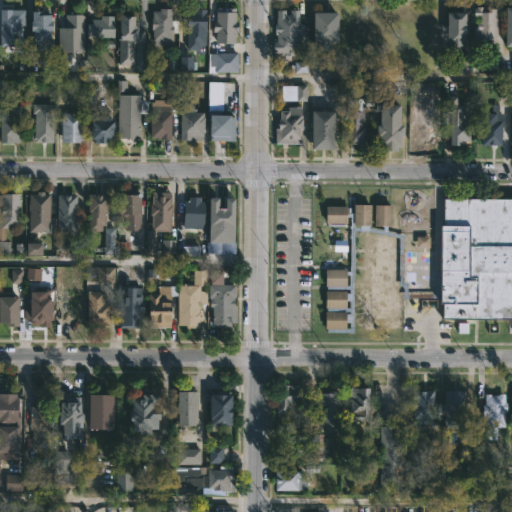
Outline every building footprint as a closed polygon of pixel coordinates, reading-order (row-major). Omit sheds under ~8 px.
[(63,9),(63,14),(78,14),(81,16),(82,51),(65,52),(65,54),(68,54),(68,65),(56,65),(55,27),(59,27),(58,3),(63,3),(63,9)] [(486,5),(486,7),(494,7),(493,48),(482,48),(482,45),(472,45),(473,32),(471,32),(471,25),(473,25),(474,16),(471,16),(471,7),(473,7),(473,5),(486,5)] [(511,46),(502,45),(503,6),(511,6),(511,46)] [(232,11),(232,22),(235,22),(235,32),(232,32),(232,43),(211,43),(212,31),(210,31),(210,21),(213,21),(213,7),(232,8),(232,11)] [(168,8),(168,25),(169,25),(168,47),(149,47),(149,29),(148,29),(149,11),(156,11),(156,8),(168,8)] [(4,46),(0,46),(0,9),(20,9),(20,24),(16,24),(15,46),(4,46)] [(137,9),(137,17),(139,17),(138,39),(118,39),(119,11),(126,11),(126,9),(137,9)] [(201,9),(200,51),(196,51),(196,53),(191,53),(191,51),(189,50),(182,50),(182,21),(179,21),(179,12),(192,11),(192,9),(201,9)] [(295,10),(295,18),(296,18),(296,48),(288,48),(288,52),(270,52),(270,41),(273,41),(274,35),(270,35),(271,23),(273,23),(273,9),(283,9),(282,14),(286,14),(286,9),(295,10)] [(47,11),(47,30),(44,30),(44,41),(39,41),(38,49),(30,49),(30,41),(27,40),(27,31),(26,30),(27,10),(47,11)] [(312,52),(308,52),(308,12),(336,12),(335,41),(324,41),(324,52),(312,52)] [(461,43),(461,49),(447,49),(447,43),(445,43),(445,12),(464,12),(464,43),(461,43)] [(103,37),(88,37),(89,19),(98,19),(98,15),(112,16),(112,38),(103,37)] [(236,71),(207,71),(207,52),(236,51),(236,71)] [(179,71),(192,70),(192,56),(179,57),(179,71)] [(477,56),(459,56),(459,73),(476,74),(477,56)] [(306,61),(294,62),(294,73),(307,72),(306,61)] [(124,80),(124,95),(137,95),(137,100),(144,100),(144,113),(136,113),(136,138),(113,138),(114,80),(124,80)] [(222,82),(221,110),(205,110),(206,82),(222,82)] [(281,86),(281,101),(306,101),(306,85),(281,86)] [(174,93),(173,101),(169,101),(169,139),(147,138),(148,111),(150,111),(150,103),(147,103),(147,97),(165,99),(165,92),(174,93)] [(364,99),(362,144),(345,143),(346,98),(364,99)] [(79,99),(78,123),(80,124),(80,127),(78,127),(78,131),(80,131),(80,135),(78,135),(78,142),(57,142),(58,113),(65,113),(65,109),(70,109),(70,113),(71,113),(72,99),(79,99)] [(440,111),(439,124),(442,124),(441,136),(436,136),(436,143),(426,143),(426,145),(413,145),(413,139),(411,139),(412,111),(418,111),(418,102),(431,103),(431,111),(440,111)] [(192,103),(192,108),(195,108),(195,111),(202,111),(203,127),(202,127),(202,140),(179,140),(179,111),(180,111),(180,108),(184,108),(184,103),(192,103)] [(54,104),(53,116),(51,116),(51,143),(31,142),(31,137),(28,136),(28,127),(31,127),(31,113),(29,113),(29,104),(54,104)] [(398,104),(397,125),(401,125),(401,136),(398,136),(398,146),(394,146),(394,150),(378,150),(378,147),(373,147),(374,137),(371,137),(372,125),(375,125),(375,104),(398,104)] [(460,104),(460,105),(463,105),(463,117),(468,117),(468,145),(449,145),(449,104),(460,104)] [(15,141),(15,143),(0,142),(0,112),(5,112),(5,105),(18,106),(18,118),(15,118),(15,141)] [(298,130),(298,145),(287,145),(287,147),(279,147),(279,144),(272,143),(273,126),(274,126),(274,119),(277,119),(277,110),(285,110),(285,107),(301,105),(300,130),(298,130)] [(322,149),(306,148),(307,110),(331,111),(331,149),(322,149)] [(226,113),(226,116),(231,116),(231,139),(204,139),(204,113),(226,113)] [(500,122),(500,146),(478,146),(478,123),(476,123),(476,113),(500,113),(500,122)] [(105,116),(105,120),(107,120),(107,143),(90,142),(90,138),(85,138),(85,120),(88,120),(88,116),(105,116)] [(168,191),(168,203),(169,203),(168,229),(148,229),(147,202),(149,202),(150,190),(168,191)] [(41,191),(41,194),(46,194),(46,228),(43,228),(43,232),(34,232),(34,228),(25,228),(25,194),(33,194),(33,191),(41,191)] [(0,194),(17,193),(19,227),(2,228),(2,241),(6,241),(6,255),(0,255),(0,194)] [(230,196),(230,208),(233,208),(233,223),(235,223),(235,236),(233,236),(233,240),(212,242),(212,240),(205,240),(205,223),(210,223),(210,217),(209,217),(210,193),(230,193),(230,196)] [(73,195),(73,200),(74,200),(74,223),(72,223),(72,231),(53,231),(53,194),(73,195)] [(100,225),(84,226),(84,194),(105,194),(105,213),(102,213),(103,225),(100,225)] [(138,194),(138,223),(117,223),(118,214),(114,214),(114,205),(117,205),(117,194),(138,194)] [(198,197),(198,201),(202,201),(202,229),(181,228),(181,200),(187,200),(187,197),(198,197)] [(511,199),(511,319),(440,319),(440,305),(434,305),(434,298),(401,298),(401,312),(394,312),(394,330),(378,330),(378,315),(372,315),(372,330),(354,330),(354,290),(370,290),(370,286),(351,286),(351,314),(342,314),(342,325),(322,325),(323,305),(321,305),(321,289),(343,289),(343,299),(347,299),(347,274),(344,274),(344,285),(322,285),(322,269),(348,270),(348,254),(344,254),(344,265),(322,265),(322,248),(344,248),(344,250),(348,250),(349,238),(343,238),(343,245),(322,245),(322,227),(343,227),(343,229),(348,229),(348,217),(344,217),(343,223),(322,223),(322,206),(344,206),(344,207),(346,207),(346,213),(351,213),(351,204),(368,204),(368,226),(366,226),(366,228),(380,230),(380,225),(371,225),(371,205),(388,205),(388,226),(384,226),(384,231),(402,235),(401,294),(431,294),(431,271),(435,271),(435,225),(439,225),(439,199),(511,199)] [(114,228),(104,228),(103,253),(114,254),(114,228)] [(428,247),(428,237),(416,236),(416,247),(428,247)] [(162,240),(163,254),(175,253),(174,240),(162,240)] [(41,243),(26,243),(26,255),(41,255),(41,243)] [(199,247),(186,247),(186,256),(199,255),(199,247)] [(114,267),(97,267),(96,281),(114,282),(114,267)] [(40,268),(26,268),(26,280),(39,281),(40,268)] [(10,283),(21,284),(22,270),(11,269),(10,283)] [(205,272),(205,285),(205,298),(205,304),(197,304),(197,309),(200,309),(200,322),(197,322),(197,327),(176,327),(176,285),(191,285),(191,270),(204,270),(205,272)] [(207,285),(207,271),(219,271),(219,285),(232,285),(232,303),(234,303),(234,327),(208,326),(208,307),(206,307),(206,298),(207,285)] [(169,286),(168,328),(145,328),(145,294),(156,294),(156,286),(169,286)] [(78,296),(78,326),(58,324),(58,311),(56,311),(56,296),(68,296),(68,287),(81,287),(81,296),(78,296)] [(140,294),(140,300),(141,300),(140,328),(117,328),(118,295),(120,295),(120,287),(140,287),(140,294)] [(48,290),(48,302),(52,302),(52,320),(46,320),(46,327),(36,327),(36,324),(28,324),(26,320),(23,320),(24,297),(30,297),(30,292),(39,292),(39,290),(48,290)] [(102,291),(101,303),(108,303),(107,324),(84,324),(85,291),(102,291)] [(0,297),(15,297),(15,326),(2,326),(2,324),(0,324),(0,297)] [(295,386),(294,406),(288,405),(288,413),(274,412),(274,385),(295,386)] [(367,422),(343,422),(343,411),(346,411),(346,388),(367,389),(367,422)] [(335,396),(334,432),(320,432),(320,426),(315,426),(316,390),(337,391),(337,396),(335,396)] [(178,425),(173,425),(173,391),(195,391),(195,422),(192,422),(192,425),(178,425)] [(228,391),(228,425),(207,425),(206,394),(209,394),(209,391),(228,391)] [(431,391),(431,424),(415,424),(415,419),(409,419),(409,391),(431,391)] [(461,392),(461,415),(459,415),(458,433),(444,433),(444,429),(441,428),(441,415),(439,415),(440,391),(461,392)] [(0,393),(13,394),(13,412),(15,412),(15,428),(0,428),(0,393)] [(97,430),(83,430),(83,394),(108,395),(108,430),(97,430)] [(155,394),(155,429),(147,429),(146,431),(128,431),(128,421),(124,421),(125,410),(127,410),(127,400),(136,401),(136,394),(155,394)] [(498,395),(498,405),(501,405),(500,427),(494,427),(494,440),(482,440),(482,422),(480,422),(481,395),(498,395)] [(75,415),(75,420),(78,420),(78,436),(70,436),(70,438),(54,436),(55,425),(51,425),(51,412),(53,412),(53,403),(58,403),(58,397),(76,397),(76,405),(73,405),(73,412),(75,415)] [(44,407),(44,445),(29,445),(29,429),(26,429),(27,406),(44,407)] [(18,426),(0,426),(0,459),(18,459),(18,426)] [(398,445),(397,468),(395,467),(394,487),(375,486),(375,466),(380,466),(380,448),(377,448),(377,427),(396,427),(395,445),(398,445)] [(208,447),(222,447),(221,463),(207,463),(208,447)] [(110,491),(97,491),(97,448),(114,448),(114,454),(110,455),(110,491)] [(175,448),(199,448),(199,465),(175,464),(175,448)] [(65,473),(51,473),(51,451),(65,451),(65,473)] [(205,468),(205,470),(233,471),(233,492),(215,491),(215,495),(200,495),(200,489),(182,489),(182,486),(171,486),(172,467),(205,468)] [(133,491),(114,491),(114,471),(133,471),(133,491)] [(296,471),(296,478),(306,478),(306,490),(274,490),(274,471),(296,471)] [(22,492),(22,475),(5,475),(5,491),(22,492)]
